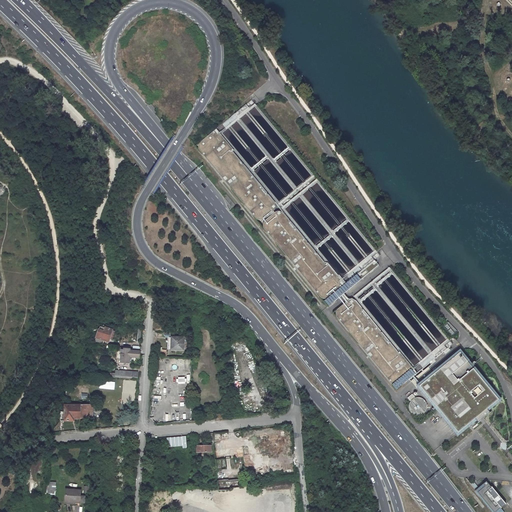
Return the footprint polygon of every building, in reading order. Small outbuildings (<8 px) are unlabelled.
[(233,151),(279,206),(314,176),(254,103),(247,110),(244,106),(201,141),(200,142),(199,144),(198,145),(198,147),(198,148),(199,150),(199,151),(241,202),(255,218),(256,219),(257,220),(258,220),(260,220),(262,220),(263,219),(273,211),(274,209),(275,208),(275,205),(274,203),(273,202),(232,152),(233,151)] [(326,299),(328,298),(323,302),(328,307),(378,265),(374,260),(371,256),(376,252),(316,179),(281,208),(326,263),(325,265),(283,214),(281,212),(279,212),(277,212),(275,212),(274,213),(265,221),(263,222),(263,224),(263,226),(263,228),(264,229),(277,246),(285,254),(320,297),(320,298),(321,298),(323,299),(324,299),(326,299)] [(399,352),(397,353),(356,302),(354,301),(352,300),(350,300),(348,301),(347,301),(337,309),(337,310),(336,312),(335,314),(336,316),(337,318),(392,385),(393,386),(395,387),(397,387),(400,387),(401,386),(409,380),(411,382),(435,362),(433,359),(438,356),(440,359),(445,355),(443,352),(441,353),(438,349),(449,340),(389,267),(353,296),(399,352)] [(112,330),(100,327),(97,337),(94,343),(98,345),(103,345),(104,340),(106,341),(107,339),(109,339),(112,330)] [(183,350),(184,337),(171,337),(171,350),(183,350)] [(139,358),(139,349),(133,349),(129,349),(124,349),(124,348),(118,348),(118,351),(121,351),(121,358),(121,363),(129,363),(130,357),(139,358)] [(498,400),(459,353),(419,386),(457,433),(474,420),(477,424),(490,413),(486,409),(498,400)] [(426,410),(426,408),(426,407),(426,405),(426,403),(425,402),(424,400),(422,399),(421,398),(419,398),(417,398),(416,398),(414,398),(412,399),(411,400),(410,402),(409,403),(409,405),(408,407),(409,408),(409,410),(410,412),(411,413),(413,414),(414,415),(416,415),(418,416),(419,415),(421,415),(422,414),(424,413),(425,412),(426,410)] [(80,405),(65,405),(65,412),(60,412),(60,421),(73,421),(74,419),(80,419),(80,417),(88,418),(92,418),(93,406),(82,406),(82,404),(80,404),(80,405)] [(186,436),(167,438),(168,447),(183,446),(183,448),(187,448),(186,436)] [(225,459),(215,459),(217,470),(226,469),(225,459)] [(227,480),(218,481),(219,490),(230,490),(230,488),(238,487),(239,487),(238,481),(227,482),(227,480)] [(481,486),(476,490),(493,511),(503,511),(500,508),(505,504),(491,487),(486,481),(482,484),(484,487),(482,488),(481,486)] [(81,490),(66,489),(65,500),(70,500),(70,502),(72,502),(71,504),(75,504),(75,502),(80,503),(81,490)]
